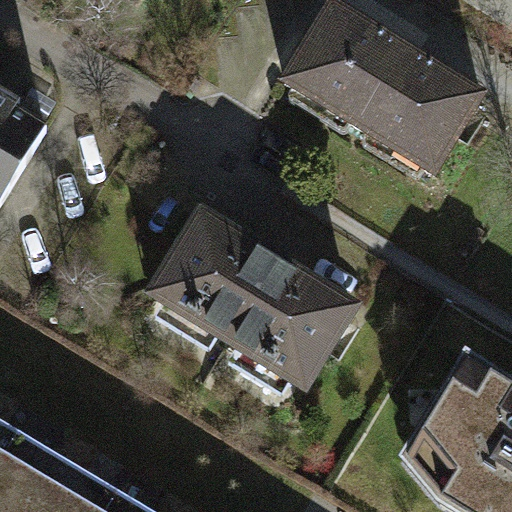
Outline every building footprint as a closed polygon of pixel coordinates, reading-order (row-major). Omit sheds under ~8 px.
[(285,84),(432,176),(483,95),(336,3),(285,84)] [(0,207),(45,130),(12,110),(16,102),(0,92),(0,207)] [(197,222),(150,300),(304,393),(351,310),(197,222)] [(450,511),(511,511),(511,372),(474,349),(406,458),(442,507),(450,511)] [(0,511),(110,511),(116,503),(0,429),(0,511)] [(132,511),(116,503),(110,511),(132,511)]
